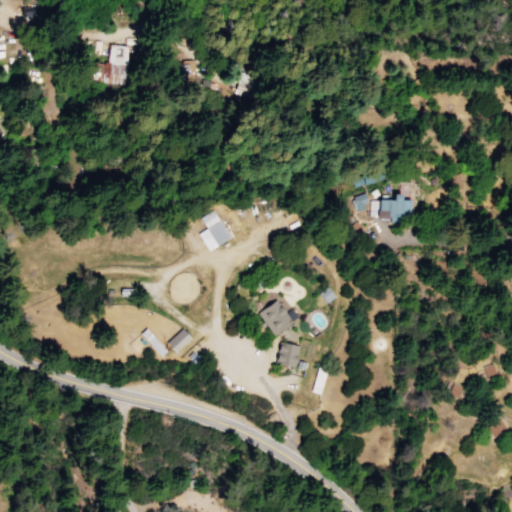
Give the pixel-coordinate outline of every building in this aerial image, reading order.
[(78,59),(77,73),(120,77),(123,47),(107,46),(106,61),(78,59)] [(348,198),(352,213),(363,210),(360,195),(348,198)] [(381,196),(380,220),(414,221),(415,197),(381,196)] [(195,218),(202,230),(194,235),(203,252),(226,239),(210,210),(195,218)] [(259,313),(275,336),(294,323),(277,300),(259,313)] [(188,340),(178,330),(162,345),(172,355),(188,340)] [(160,352),(149,339),(144,344),(156,356),(160,352)] [(276,364),(296,368),(301,345),(281,341),(276,364)] [(484,428),(499,447),(511,437),(498,418),(484,428)]
